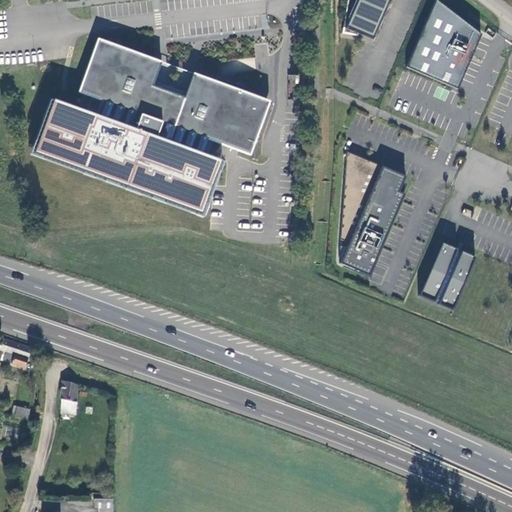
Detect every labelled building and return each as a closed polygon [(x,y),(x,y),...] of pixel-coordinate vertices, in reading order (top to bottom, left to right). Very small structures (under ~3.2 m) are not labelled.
[(356,0),(347,25),(342,33),(357,36),(358,32),(372,38),(388,0),(356,0)] [(347,0),(342,33),(347,25),(356,0),(347,0)] [(479,35),(434,1),(406,67),(456,89),(479,35)] [(48,98),(29,150),(196,212),(216,159),(217,157),(203,153),(198,151),(203,137),(208,140),(246,153),(266,99),(238,89),(240,84),(212,74),(211,79),(189,71),(182,90),(180,95),(149,83),(151,78),(158,59),(94,36),(74,90),(87,95),(96,98),(91,111),(82,108),(49,96),(48,98)] [(182,90),(151,78),(149,83),(180,95),(182,90)] [(96,98),(87,95),(82,108),(91,111),(96,98)] [(218,159),(216,159),(196,212),(29,150),(48,98),(46,97),(26,151),(198,215),(218,159)] [(208,140),(203,137),(198,151),(203,153),(208,140)] [(368,161),(346,152),(340,240),(348,243),(341,259),(339,263),(369,276),(404,194),(398,192),(405,176),(369,160),(368,161)] [(399,238),(403,232),(395,227),(391,233),(399,238)] [(348,243),(340,240),(339,258),(341,259),(348,243)] [(459,250),(441,243),(418,296),(452,310),(475,257),(459,250)] [(390,268),(396,253),(381,247),(369,278),(393,287),(399,272),(390,268)] [(0,351),(1,349),(5,350),(3,360),(24,366),(29,348),(0,338),(0,351)] [(76,399),(77,386),(64,382),(61,381),(60,399),(61,399),(60,413),(75,416),(76,399)] [(17,406),(15,416),(27,419),(29,409),(17,406)] [(112,511),(112,499),(93,499),(94,509),(99,508),(99,511),(112,511)]
